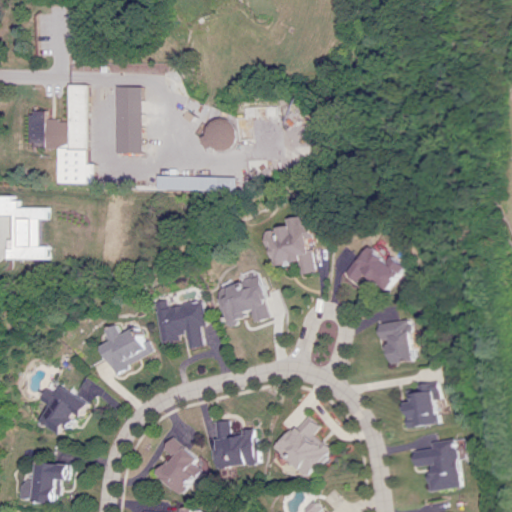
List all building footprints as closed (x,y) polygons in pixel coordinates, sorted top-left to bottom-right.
[(89,84),(69,83),(68,119),(45,119),(45,110),(29,110),(28,144),(57,145),(57,182),(95,182),(95,163),(87,163),(89,84)] [(144,86),(117,86),(116,151),(143,151),(144,86)] [(204,142),(231,154),(242,131),(215,119),(204,142)] [(169,189),(241,190),(241,181),(170,179),(169,189)] [(9,259),(52,258),(52,245),(44,245),(43,218),(51,218),(51,206),(21,207),(21,196),(0,196),(0,214),(16,215),(16,238),(9,238),(9,259)] [(269,265),(301,260),(303,274),(317,271),(313,248),(310,248),(309,237),(316,236),(314,223),(306,225),(305,215),(288,218),(289,225),(276,227),(277,229),(264,231),(269,265)] [(351,274),(362,282),(368,273),(394,290),(411,265),(395,254),(392,258),(372,244),(351,274)] [(269,317),(258,276),(215,288),(225,325),(250,318),(251,322),(269,317)] [(201,300),(166,306),(165,299),(153,301),(160,342),(177,339),(176,335),(185,333),(188,348),(204,346),(201,325),(205,325),(201,300)] [(420,360),(415,319),(382,323),(384,339),(393,338),(396,363),(420,360)] [(110,372),(153,353),(146,336),(139,339),(134,326),(117,333),(113,324),(100,329),(106,341),(98,344),(110,372)] [(86,402),(56,385),(50,396),(40,390),(35,399),(45,404),(35,421),(59,435),(72,413),(78,416),(86,402)] [(441,424),(438,399),(444,399),(443,385),(405,389),(409,427),(441,424)] [(320,426),(305,414),(277,448),(310,476),(333,449),(314,433),(320,426)] [(215,421),(218,467),(260,463),(257,428),(232,430),(231,419),(215,421)] [(205,464),(171,435),(160,449),(167,456),(153,473),(178,494),(193,476),(194,477),(205,464)] [(462,487),(456,437),(431,440),(432,447),(413,450),(415,466),(431,465),(432,477),(429,477),(430,491),(462,487)] [(66,463),(30,461),(30,479),(17,479),(16,500),(53,502),(54,478),(65,479),(66,463)] [(329,511),(317,498),(305,509),(307,511),(329,511)]
